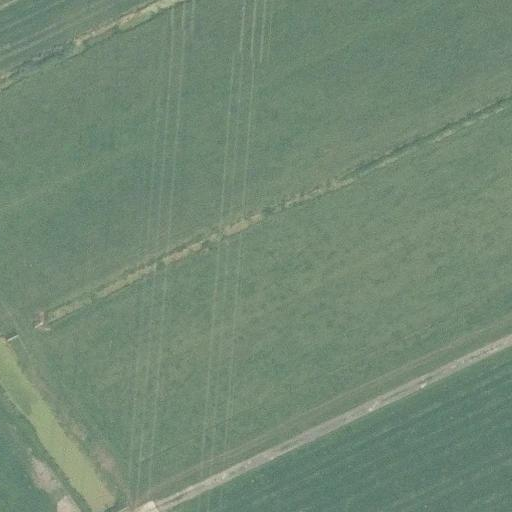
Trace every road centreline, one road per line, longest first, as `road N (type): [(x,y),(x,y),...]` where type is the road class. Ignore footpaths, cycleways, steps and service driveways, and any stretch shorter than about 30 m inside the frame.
road 1 (track): [(150,511),(511,338)]
road 2 (track): [(0,414),(71,511)]
